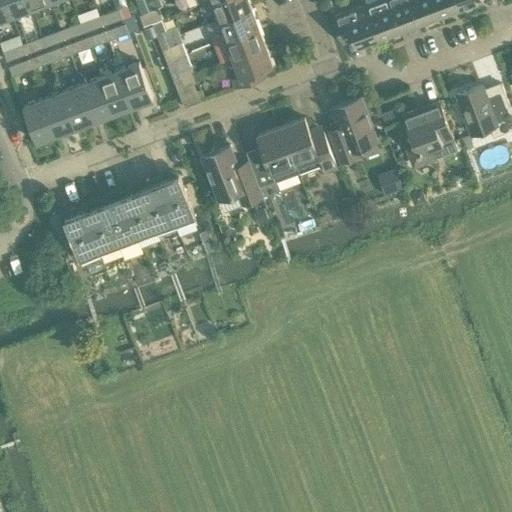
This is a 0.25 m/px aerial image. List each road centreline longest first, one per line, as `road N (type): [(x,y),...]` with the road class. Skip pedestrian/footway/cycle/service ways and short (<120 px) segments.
road 1 (residential): [(17,183),(327,68),(303,0)]
road 2 (residential): [(365,62),(387,77),(511,36)]
